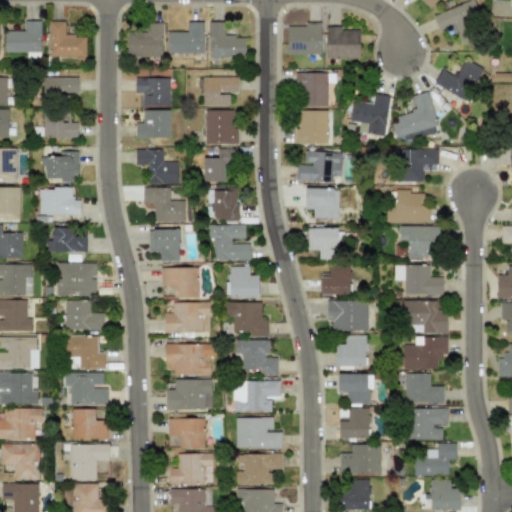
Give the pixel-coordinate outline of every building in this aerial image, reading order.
[(420,0),(429,8),(436,0),(420,0)] [(438,30),(452,25),(456,36),(475,29),(471,19),(479,17),(473,0),(470,0),(432,14),(438,30)] [(40,21),(23,21),(23,30),(4,30),(4,51),(39,52),(40,21)] [(63,21),(48,21),(47,57),(85,57),(85,35),(63,35),(63,21)] [(166,52),(201,53),(202,22),(186,21),(186,32),(167,31),(166,52)] [(208,57),(244,57),(244,35),(223,36),(223,21),(207,22),(208,57)] [(161,23),(146,23),(146,31),(126,31),(126,57),(161,57),(161,23)] [(320,54),(319,24),(286,25),(287,55),(320,54)] [(324,26),(325,59),(359,58),(358,30),(339,30),(339,26),(324,26)] [(481,68),(463,59),(454,76),(440,69),(433,84),(464,100),(481,68)] [(326,82),(333,82),(333,73),(297,72),(296,105),(326,106),(326,82)] [(236,77),(202,76),(201,105),(228,105),(228,93),(236,93),(236,77)] [(77,77),(43,77),(43,93),(76,94),(77,77)] [(168,105),(168,78),(134,77),(133,93),(141,93),(141,105),(168,105)] [(436,132),(427,91),(411,95),(415,113),(389,118),(394,137),(403,135),(404,139),(436,132)] [(350,122),(358,122),(357,132),(384,135),(387,95),(372,94),(371,103),(351,101),(350,122)] [(204,144),(236,143),(236,126),(232,127),(232,109),(203,110),(204,144)] [(169,137),(168,110),(141,110),(141,122),(134,122),(134,137),(169,137)] [(296,143),(326,144),(326,110),(296,110),(296,143)] [(76,122),(68,122),(68,111),(41,111),(41,137),(76,138),(76,122)] [(0,178),(14,179),(15,148),(0,148),(0,178)] [(202,158),(202,181),(227,181),(226,166),(235,166),(234,148),(216,149),(216,157),(202,158)] [(422,181),(422,170),(436,170),(436,148),(400,149),(400,181),(422,181)] [(146,184),(176,183),(176,161),(161,161),(161,149),(134,149),(134,165),(145,164),(146,184)] [(42,180),(76,179),(75,151),(62,151),(62,156),(41,157),(42,180)] [(340,153),(304,151),(303,164),(295,163),(295,180),(331,182),(331,176),(339,176),(340,153)] [(0,217),(18,217),(18,187),(0,187),(0,217)] [(78,215),(78,200),(70,200),(71,188),(38,187),(37,214),(78,215)] [(183,200),(168,200),(168,187),(142,187),(141,203),(152,203),(152,221),(183,222),(183,200)] [(212,220),(236,221),(236,187),(212,187),(212,220)] [(337,189),(304,188),(303,209),(312,209),(312,218),(336,218),(337,189)] [(426,222),(427,192),(394,191),(394,201),(386,200),(385,221),(426,222)] [(82,251),(82,236),(70,236),(70,224),(53,225),(53,242),(45,242),(45,251),(82,251)] [(243,224),(207,225),(207,240),(210,239),(211,260),(248,260),(248,244),(230,244),(230,238),(244,238),(243,224)] [(406,241),(406,256),(433,257),(433,242),(440,243),(440,227),(399,226),(398,241),(406,241)] [(511,260),(511,226),(500,227),(500,244),(510,244),(510,261),(511,260)] [(317,259),(336,259),(336,227),(306,228),(306,250),(317,250),(317,259)] [(178,260),(177,229),(147,230),(147,252),(158,251),(159,261),(178,260)] [(0,258),(21,258),(20,232),(0,233),(0,258)] [(55,295),(74,296),(94,296),(95,263),(56,262),(55,295)] [(29,264),(0,264),(0,294),(30,294),(29,264)] [(393,279),(402,280),(402,293),(441,294),(441,277),(428,276),(428,265),(393,264),(393,279)] [(348,265),(328,266),(328,272),(319,273),(320,294),(348,293),(348,265)] [(511,265),(506,266),(506,275),(496,275),(496,297),(511,297),(511,265)] [(228,297),(258,296),(257,275),(248,275),(248,266),(227,267),(228,297)] [(196,297),(197,267),(159,267),(159,286),(172,286),(172,297),(196,297)] [(25,317),(25,300),(0,299),(0,331),(31,331),(31,317),(25,317)] [(101,330),(102,313),(88,312),(88,301),(64,300),(63,329),(101,330)] [(365,330),(366,301),(326,300),(325,320),(331,320),(330,330),(365,330)] [(446,332),(445,309),(433,310),(433,300),(401,300),(402,325),(421,325),(421,333),(446,332)] [(207,302),(171,302),(171,313),(163,313),(163,333),(208,332),(207,302)] [(259,302),(230,302),(230,335),(267,335),(266,319),(260,319),(259,302)] [(511,302),(499,302),(499,319),(504,319),(504,334),(511,334),(511,302)] [(364,336),(343,335),(343,344),(335,344),(334,365),(363,366),(364,336)] [(36,336),(0,336),(0,367),(36,367),(36,336)] [(103,368),(103,352),(96,352),(96,336),(65,336),(65,357),(78,357),(78,368),(103,368)] [(445,336),(421,336),(421,344),(401,344),(402,369),(436,368),(435,357),(446,357),(445,336)] [(276,357),(267,356),(268,340),(236,339),(235,371),(276,372),(276,357)] [(511,343),(504,343),(505,357),(497,357),(497,376),(511,376),(511,343)] [(164,368),(172,368),(172,375),(211,374),(210,344),(164,344),(164,368)] [(0,404),(36,404),(35,372),(0,372),(0,404)] [(99,373),(63,373),(63,385),(68,386),(68,404),(106,405),(106,387),(99,387),(99,373)] [(442,386),(428,385),(428,373),(406,373),(405,402),(441,403),(442,386)] [(336,374),(336,392),(346,391),(346,404),(369,404),(369,374),(336,374)] [(165,409),(210,408),(210,378),(172,379),(173,389),(164,389),(165,409)] [(270,410),(270,396),(278,396),(278,380),(231,381),(232,411),(270,410)] [(0,419),(0,438),(33,439),(33,421),(40,421),(40,408),(2,408),(2,419),(0,419)] [(94,408),(70,409),(70,438),(106,438),(106,421),(94,421),(94,408)] [(338,437),(367,438),(367,408),(339,408),(338,437)] [(446,425),(446,408),(408,408),(409,439),(440,439),(440,425),(446,425)] [(203,448),(202,418),(183,418),(183,415),(166,415),(166,436),(172,436),(172,448),(203,448)] [(234,447),(279,448),(280,431),(271,431),(271,417),(234,417),(234,447)] [(12,480),(38,479),(37,443),(0,443),(0,464),(12,464),(12,480)] [(412,474),(445,475),(445,459),(453,459),(453,443),(435,443),(435,449),(425,449),(425,458),(412,458),(412,474)] [(94,479),(94,459),(107,460),(107,444),(69,444),(68,479),(94,479)] [(379,444),(349,444),(349,453),(338,453),(338,474),(378,475),(379,444)] [(176,454),(177,467),(167,468),(167,483),(202,482),(202,466),(211,466),(211,453),(176,454)] [(279,453),(237,454),(237,470),(235,470),(235,484),(272,483),(272,470),(280,470),(279,453)] [(367,509),(367,481),(341,480),(340,509),(367,509)] [(458,488),(449,488),(449,480),(428,480),(429,509),(458,509),(458,488)] [(95,483),(71,483),(71,511),(105,511),(105,500),(96,500),(95,483)] [(202,489),(168,488),(168,504),(176,504),(176,511),(211,511),(212,506),(202,506),(202,489)] [(280,511),(280,503),(272,503),(272,488),(237,489),(237,511),(280,511)]
